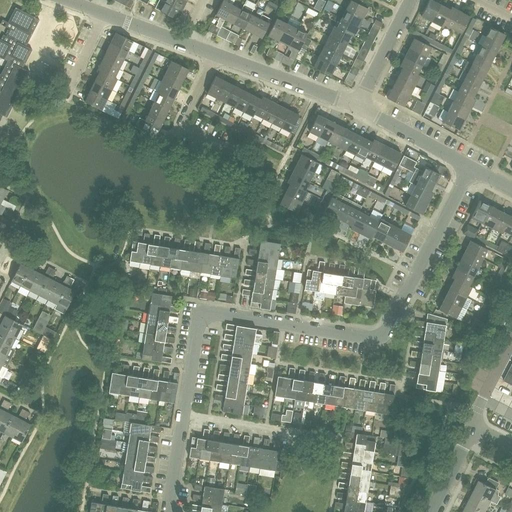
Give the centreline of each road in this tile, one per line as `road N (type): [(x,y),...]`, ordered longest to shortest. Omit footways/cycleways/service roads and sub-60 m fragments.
road 1 (residential): [(183,414),(197,323),(209,312),(380,335),(470,168)]
road 2 (residential): [(357,105),(215,55)]
road 3 (residential): [(321,436),(183,414)]
road 4 (residential): [(470,168),(357,105)]
